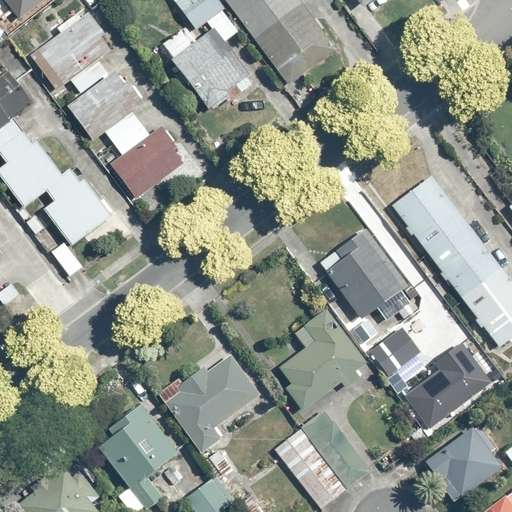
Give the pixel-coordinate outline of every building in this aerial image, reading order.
[(19,0),(13,5),(23,18),(47,0),(19,0)] [(238,33),(214,0),(170,0),(189,25),(159,46),(205,111),(224,97),(225,100),(250,82),(222,44),(238,33)] [(223,0),(224,1),(288,86),(334,51),(296,0),(223,0)] [(26,55),(53,90),(68,79),(80,95),(65,107),(91,141),(103,132),(121,156),(149,135),(132,112),(142,105),(114,67),(107,72),(97,59),(113,48),(85,11),(26,55)] [(2,69),(0,70),(0,123),(28,101),(2,69)] [(43,192),(59,178),(10,119),(0,127),(0,159),(5,165),(0,168),(0,181),(23,209),(43,192)] [(149,135),(121,156),(121,157),(109,165),(136,201),(186,163),(160,128),(150,135),(149,135)] [(59,178),(43,192),(52,202),(40,212),(71,248),(108,216),(69,170),(59,178)] [(511,336),(511,284),(431,176),(391,206),(496,348),(511,336)] [(404,286),(365,232),(351,242),(353,245),(321,268),(358,320),(376,308),(385,321),(410,304),(399,289),(404,286)] [(81,268),(62,244),(50,254),(69,278),(81,268)] [(20,294),(12,283),(0,291),(0,302),(3,307),(20,294)] [(299,410),(338,384),(342,390),(361,377),(356,369),(363,364),(326,310),(293,333),(304,349),(277,368),(289,384),(284,388),(299,410)] [(406,363),(374,321),(354,336),(386,379),(406,363)] [(203,363),(158,394),(200,455),(223,439),(214,427),(259,396),(230,354),(207,370),(203,363)] [(93,443),(127,489),(118,496),(129,511),(134,511),(142,506),(145,510),(161,498),(145,476),(176,453),(140,404),(128,413),(130,416),(93,443)] [(300,430),(344,490),(369,471),(323,412),(300,430)] [(498,467),(466,426),(436,449),(438,453),(423,465),(452,503),(498,467)] [(344,490),(300,430),(273,450),(319,509),(344,490)] [(511,445),(503,452),(511,464),(511,445)] [(233,467),(221,449),(208,458),(219,475),(233,467)] [(98,498),(73,465),(18,508),(20,511),(94,511),(89,505),(98,498)] [(216,511),(233,498),(215,476),(183,504),(189,511),(216,511)] [(511,511),(511,488),(479,511),(511,511)] [(258,511),(246,495),(235,504),(241,511),(258,511)]
